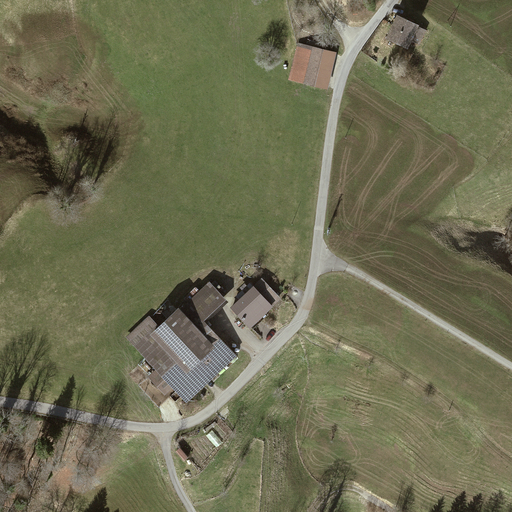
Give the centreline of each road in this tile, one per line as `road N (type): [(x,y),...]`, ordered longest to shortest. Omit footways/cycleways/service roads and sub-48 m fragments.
road 1 (tertiary): [(0,402),(118,424),(183,425),(296,324),(310,300),(334,102),(355,46),(387,0)]
road 2 (track): [(314,253),(511,367)]
